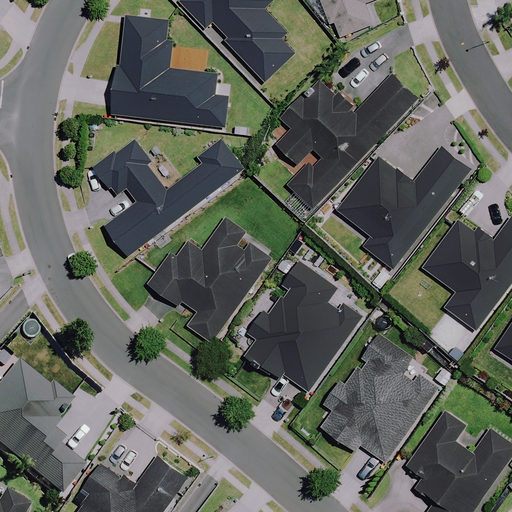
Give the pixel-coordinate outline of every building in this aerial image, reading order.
[(186,0),(185,2),(211,30),(216,25),(228,38),(225,41),(267,86),(297,57),(286,45),(291,39),(266,12),(275,4),(270,0),(186,0)] [(322,0),(327,16),(331,28),(337,26),(341,39),(377,28),(369,4),(380,0),(322,0)] [(170,23),(131,18),(125,68),(122,68),(115,115),(227,130),(231,100),(216,98),(219,76),(172,70),(175,43),(168,42),(170,23)] [(359,113),(337,92),(334,95),(320,81),(283,120),(295,131),(281,146),(301,165),(315,150),(321,155),(291,186),(315,209),(419,100),(394,77),(359,113)] [(247,174),(224,142),(202,159),(207,166),(168,194),(147,165),(151,162),(137,142),(97,171),(117,199),(129,191),(140,205),(109,228),(131,258),(247,174)] [(473,172),(443,149),(416,185),(382,159),(339,214),(373,240),(366,248),(395,271),(473,172)] [(511,286),(511,222),(497,244),(464,219),(427,270),(459,294),(448,308),(479,331),(511,286)] [(241,244),(244,240),(247,236),(228,222),(205,254),(191,244),(179,260),(174,257),(154,286),(182,306),(186,301),(202,312),(198,317),(191,326),(216,344),(275,261),(250,244),(246,248),(241,244)] [(337,291),(301,264),(287,284),(293,289),(273,317),(267,313),(251,336),(260,343),(250,357),(283,381),(287,375),(308,391),(361,319),(345,307),(342,313),(328,303),(337,291)] [(511,330),(498,352),(511,361),(511,330)] [(415,358),(383,336),(346,388),(341,385),(327,405),(336,411),(325,427),(362,453),(365,449),(386,464),(441,386),(425,375),(428,371),(413,361),(415,358)] [(71,405),(19,363),(0,386),(0,446),(61,496),(83,468),(57,448),(65,439),(52,429),(71,405)] [(469,429),(447,414),(411,466),(427,478),(420,488),(440,502),(432,511),(475,511),(511,460),(511,444),(493,431),(475,456),(458,445),(469,429)] [(165,511),(189,479),(161,458),(137,490),(102,464),(84,488),(94,495),(81,511),(165,511)] [(0,511),(28,511),(30,509),(5,495),(0,503),(0,511)]
